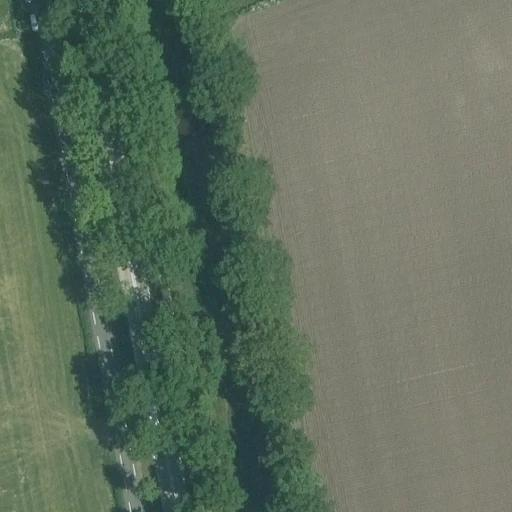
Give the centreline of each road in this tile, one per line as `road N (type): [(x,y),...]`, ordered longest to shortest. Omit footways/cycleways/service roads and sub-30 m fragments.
road 1 (unclassified): [(140,511),(44,0)]
road 2 (primary): [(176,511),(80,0)]
